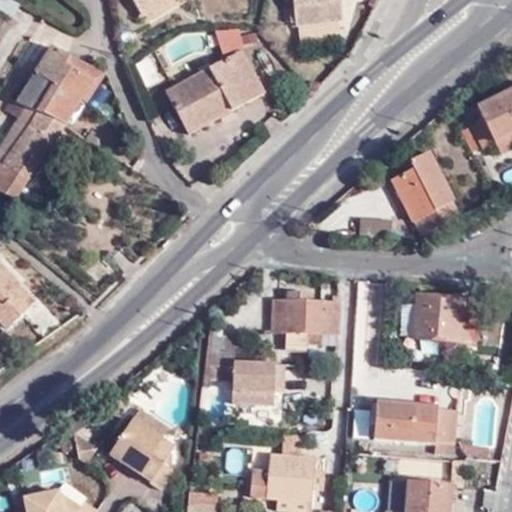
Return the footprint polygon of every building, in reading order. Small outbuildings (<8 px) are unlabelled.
[(131,0),(139,13),(163,0),(131,0)] [(291,0),(295,23),(340,15),(337,0),(291,0)] [(0,190),(17,200),(81,103),(90,91),(95,94),(102,83),(86,74),(89,68),(54,47),(13,111),(22,118),(15,130),(0,151),(0,190)] [(246,56),(171,95),(193,137),(267,99),(246,56)] [(86,74),(102,83),(105,78),(89,68),(86,74)] [(90,91),(81,103),(87,106),(95,94),(90,91)] [(511,91),(476,109),(483,122),(473,127),(484,151),(496,144),(501,153),(511,147),(511,91)] [(0,119),(15,130),(22,118),(13,111),(8,108),(0,119)] [(412,171),(404,175),(390,183),(413,224),(416,222),(424,236),(459,216),(452,202),(455,200),(428,153),(408,164),(412,171)] [(400,168),(404,175),(412,171),(408,164),(400,168)] [(0,315),(2,314),(12,323),(35,301),(0,264),(0,315)] [(341,336),(342,305),(308,304),(308,296),(289,296),(288,302),(276,302),(275,333),(288,333),(288,350),(309,350),(310,335),(341,336)] [(485,305),(420,300),(417,339),(482,344),(485,305)] [(0,321),(7,329),(12,323),(2,314),(0,315),(0,321)] [(235,340),(209,338),(202,388),(208,388),(209,379),(220,380),(221,367),(229,368),(228,380),(232,381),(232,406),(273,408),(274,396),(275,367),(233,364),(235,340)] [(221,367),(220,380),(228,380),(229,368),(221,367)] [(285,367),(275,367),(274,396),(282,396),(285,367)] [(376,398),(372,436),(433,442),(433,440),(460,442),(463,410),(436,407),(436,403),(376,398)] [(140,409),(132,420),(161,439),(169,429),(140,409)] [(161,439),(132,420),(109,454),(162,491),(172,474),(161,467),(174,448),(161,439)] [(278,501),(312,503),(316,460),(301,459),(303,439),(282,437),(280,457),(269,457),(268,473),(253,473),(250,498),(278,501)] [(481,466),(480,462),(475,459),(469,460),(467,465),(468,469),(470,472),(474,473),(478,471),(480,470),(481,466)] [(440,511),(443,482),(404,479),(401,509),(382,507),(381,511),(440,511)] [(96,511),(84,504),(87,499),(65,485),(60,491),(24,498),(26,511),(96,511)] [(189,494),(186,511),(214,511),(216,496),(189,494)] [(310,511),(312,503),(278,501),(277,511),(310,511)]
